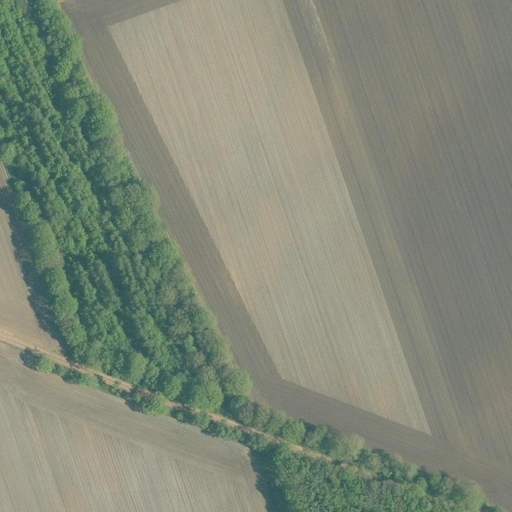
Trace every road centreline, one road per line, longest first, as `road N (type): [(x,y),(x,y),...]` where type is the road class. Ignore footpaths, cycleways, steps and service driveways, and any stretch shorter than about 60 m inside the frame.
road 1 (track): [(33,0),(225,402),(227,424)]
road 2 (track): [(227,424),(457,511)]
road 3 (track): [(0,337),(227,424)]
